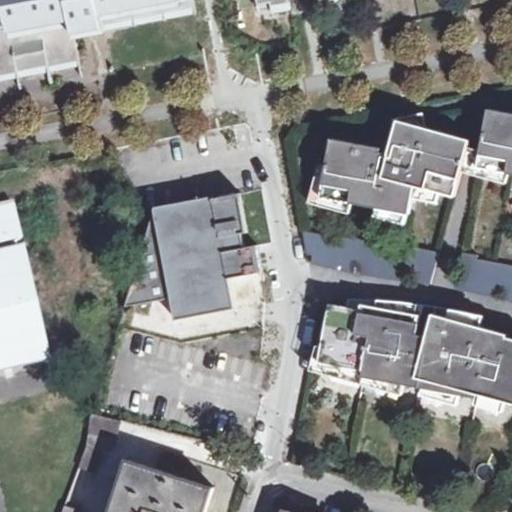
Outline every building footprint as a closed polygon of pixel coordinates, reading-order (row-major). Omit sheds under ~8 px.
[(194,0),(0,0),(0,79),(23,75),(65,66),(61,48),(78,45),(76,33),(89,30),(92,29),(105,27),(106,26),(104,20),(119,17),(120,26),(166,17),(166,11),(196,5),(194,0)] [(292,9),(290,0),(258,0),(260,11),(261,11),(273,8),(274,12),(275,12),(291,9),(292,9)] [(511,113),(490,109),(481,154),(479,168),(510,174),(511,174),(511,113)] [(398,127),(412,131),(414,125),(400,121),(398,127)] [(328,166),(322,199),(353,204),(411,215),(416,187),(456,198),(463,177),(469,152),(472,140),(414,125),(412,131),(398,127),(390,154),(382,153),(383,149),(333,140),(328,166)] [(510,174),(479,168),(481,154),(469,152),(463,177),(508,185),(510,174)] [(328,166),(321,164),(311,202),(351,213),(353,204),(322,199),(328,166)] [(148,209),(120,308),(173,298),(176,319),(237,308),(231,277),(264,271),(259,244),(246,247),(243,233),(249,232),(246,217),(241,193),(218,197),(215,197),(215,196),(148,209)] [(0,369),(44,359),(45,364),(50,363),(12,202),(10,203),(11,205),(0,207),(0,369)] [(348,236),(347,240),(304,230),(312,262),(355,272),(357,268),(363,269),(363,273),(406,280),(407,276),(414,276),(414,281),(432,283),(441,252),(397,245),(396,248),(383,246),(384,242),(348,236)] [(499,297),(499,292),(506,294),(505,298),(511,299),(511,265),(478,258),(479,254),(463,252),(456,287),(499,297)] [(320,362),(365,370),(364,376),(405,384),(479,397),(480,391),(511,397),(511,328),(511,326),(435,312),(434,317),(433,322),(422,319),(424,314),(363,303),(362,309),(331,303),(323,346),(320,362)] [(323,346),(319,345),(312,369),(403,395),(405,384),(364,376),(365,370),(320,362),(323,346)] [(123,420),(94,413),(92,413),(88,446),(80,467),(97,472),(104,449),(113,450),(123,420)] [(132,460),(114,511),(207,511),(216,487),(132,460)]
